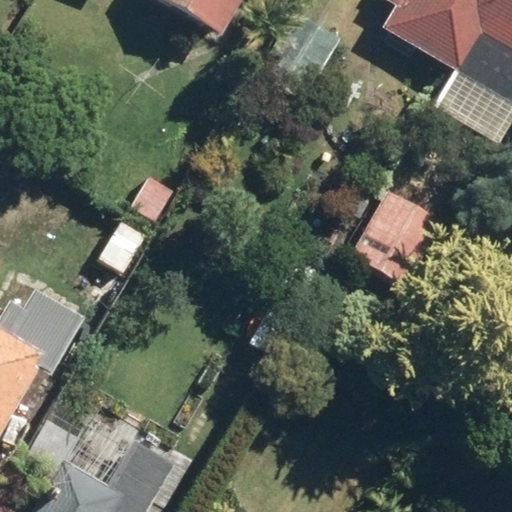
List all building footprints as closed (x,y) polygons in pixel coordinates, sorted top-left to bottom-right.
[(173,0),(228,28),(242,0),(173,0)] [(350,25),(301,0),(297,0),(261,71),(313,98),(350,25)] [(511,0),(398,0),(384,26),(458,68),(483,24),(511,40),(511,0)] [(511,126),(511,99),(458,68),(436,105),(502,143),(511,126)] [(448,220),(389,188),(353,253),(411,285),(448,220)] [(0,479),(8,466),(0,461),(0,436),(47,350),(0,324),(0,479)] [(110,511),(121,495),(71,465),(42,511),(110,511)]
